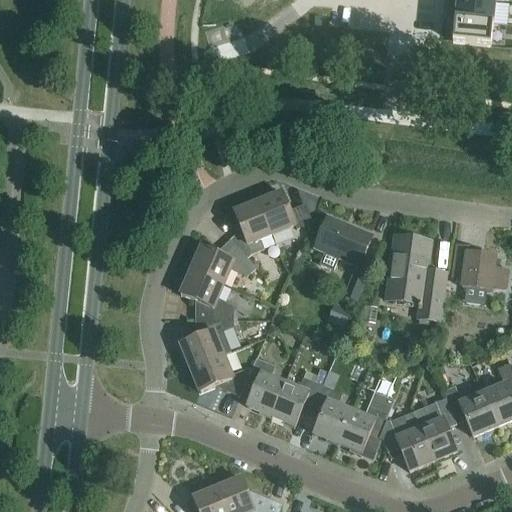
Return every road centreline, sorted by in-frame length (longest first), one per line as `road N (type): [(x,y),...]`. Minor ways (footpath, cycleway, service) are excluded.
road 1 (residential): [(151,419),(149,323),(158,275),(181,224),(207,197),(283,170),(342,196),(511,220)]
road 2 (tertiary): [(83,413),(123,0)]
road 3 (tertiary): [(89,0),(51,410)]
road 4 (residential): [(151,419),(378,504),(440,510),(511,487)]
